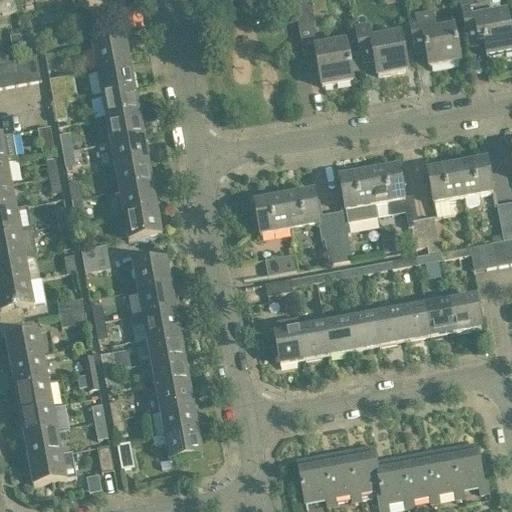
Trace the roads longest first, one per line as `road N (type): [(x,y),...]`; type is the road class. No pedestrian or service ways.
road 1 (residential): [(197,161),(511,102)]
road 2 (residential): [(511,409),(505,375),(243,419)]
road 3 (residential): [(243,419),(197,161)]
road 4 (residential): [(197,161),(167,0)]
